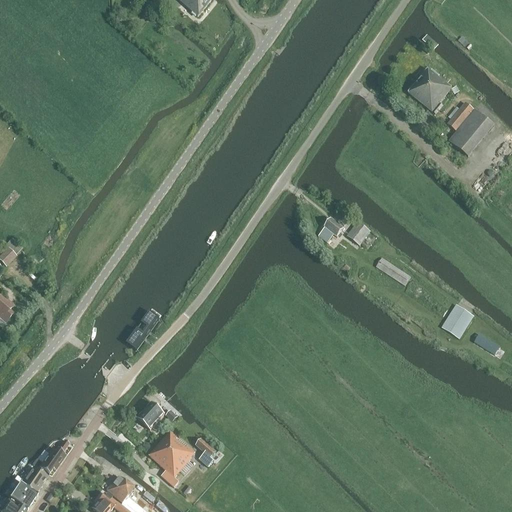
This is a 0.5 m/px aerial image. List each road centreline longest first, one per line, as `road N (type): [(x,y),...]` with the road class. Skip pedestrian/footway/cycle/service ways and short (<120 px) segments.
road 1 (tertiary): [(34,511),(121,383),(196,304),(406,0)]
road 2 (unclassified): [(0,410),(111,267),(297,0)]
